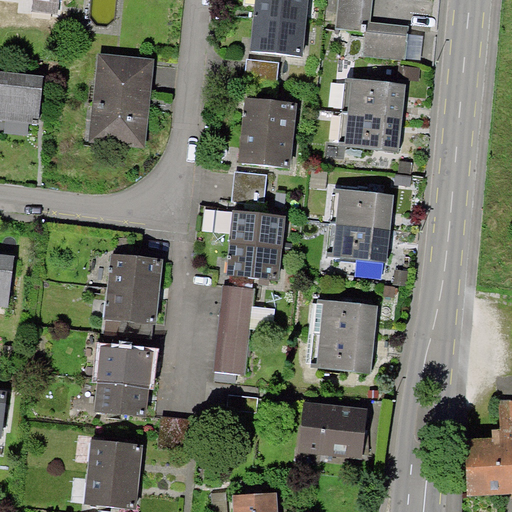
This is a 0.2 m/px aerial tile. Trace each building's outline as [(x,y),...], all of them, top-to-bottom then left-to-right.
[(18,0),(31,1),(29,14),(57,17),(59,1),(53,0),(18,0)] [(306,0),(253,0),(249,54),(301,59),(306,0)] [(370,0),(338,0),(334,30),(366,35),(362,58),(404,63),(408,31),(368,26),(370,0)] [(152,63),(97,57),(87,147),(142,154),(152,63)] [(280,67),(247,63),(243,95),(277,99),(280,67)] [(418,72),(395,70),(394,83),(417,85),(418,72)] [(0,124),(34,128),(40,80),(0,75),(0,124)] [(403,90),(345,85),(342,119),(334,119),(332,140),(342,141),(341,152),(397,157),(403,90)] [(292,109),(241,103),(234,164),(285,170),(292,109)] [(267,181),(235,178),(232,209),(264,212),(267,181)] [(389,203),(331,196),(324,260),(353,263),(352,274),(380,277),(389,203)] [(282,223),(232,218),(226,277),(276,282),(282,223)] [(163,258),(111,253),(105,319),(157,324),(163,258)] [(13,258),(0,256),(0,307),(5,308),(13,258)] [(407,276),(390,274),(389,287),(382,286),(381,300),(393,301),(394,289),(405,290),(407,276)] [(250,295),(225,291),(212,385),(234,388),(236,374),(244,375),(249,332),(271,335),(274,314),(248,311),(250,295)] [(375,313),(312,304),(303,371),(366,380),(375,313)] [(155,350),(103,345),(97,408),(149,413),(155,350)] [(261,404),(227,400),(223,426),(257,431),(261,404)] [(511,406),(498,408),(500,433),(486,434),(487,442),(462,443),(465,498),(505,496),(505,503),(511,502),(511,406)] [(364,414),(302,408),(296,457),(359,463),(364,414)] [(190,421),(164,417),(159,455),(186,458),(190,421)] [(135,511),(142,449),(90,444),(83,509),(110,511),(135,511)] [(271,511),(270,497),(212,500),(213,511),(271,511)]
